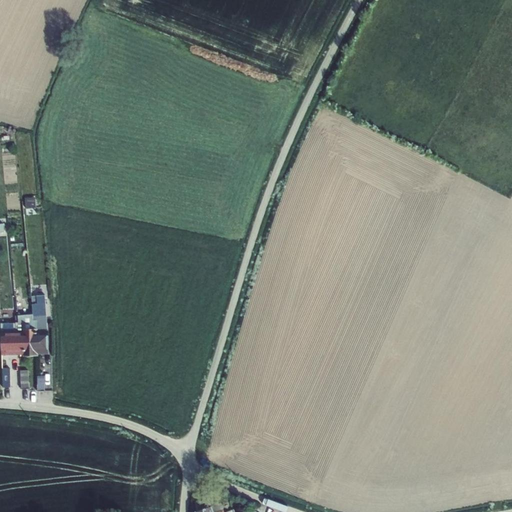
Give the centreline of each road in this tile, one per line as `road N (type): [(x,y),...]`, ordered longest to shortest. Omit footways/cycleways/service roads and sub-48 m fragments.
road 1 (unclassified): [(358,0),(273,176),(189,460)]
road 2 (unclassified): [(0,403),(112,418),(165,440),(189,460)]
